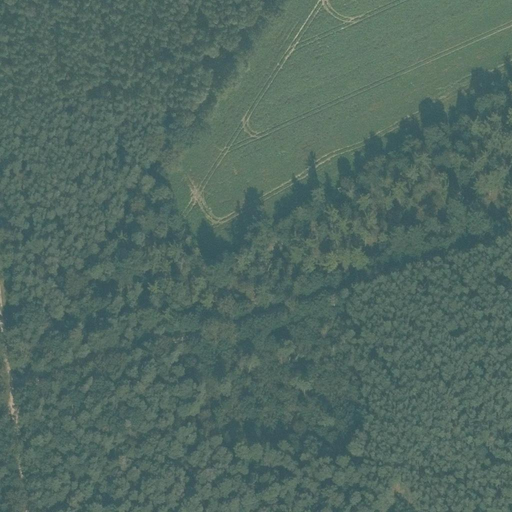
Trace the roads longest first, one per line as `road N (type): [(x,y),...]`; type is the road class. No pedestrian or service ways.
road 1 (track): [(511,239),(47,385)]
road 2 (track): [(12,397),(246,29)]
road 3 (track): [(246,29),(73,101),(0,109)]
